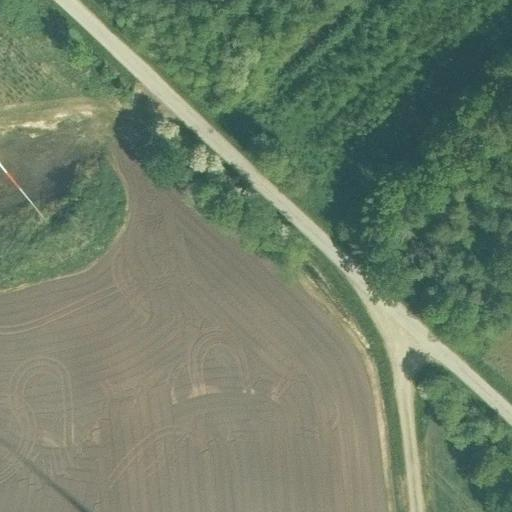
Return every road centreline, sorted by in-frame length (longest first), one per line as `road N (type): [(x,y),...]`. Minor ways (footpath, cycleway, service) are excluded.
road 1 (track): [(511,435),(55,0)]
road 2 (track): [(392,322),(408,511)]
